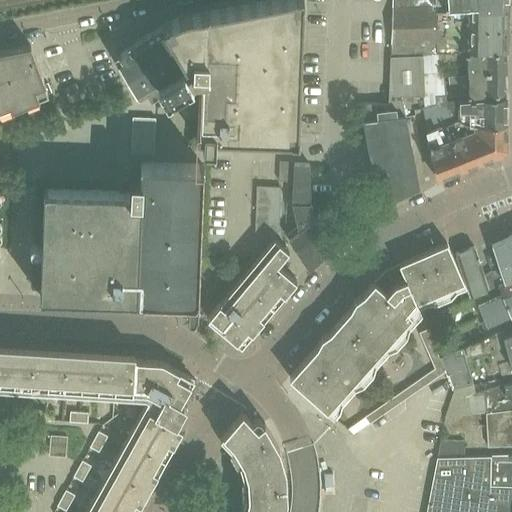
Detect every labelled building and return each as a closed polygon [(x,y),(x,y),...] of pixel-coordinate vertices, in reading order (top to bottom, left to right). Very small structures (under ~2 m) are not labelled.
[(208,11),(202,12),(188,14),(182,16),(178,17),(168,22),(168,21),(162,24),(163,25),(154,30),(144,35),(131,45),(131,44),(128,46),(129,46),(118,55),(118,54),(116,56),(117,58),(118,58),(120,61),(130,77),(141,96),(161,83),(165,89),(169,97),(198,79),(201,79),(199,135),(204,135),(204,147),(217,148),(217,135),(275,137),(291,138),(297,138),(297,132),(300,54),(301,0),(265,0),(208,11)] [(436,4),(412,5),(413,30),(437,29),(507,27),(508,3),(468,4),(468,5),(436,7),(436,4)] [(390,44),(390,46),(390,52),(421,51),(437,50),(452,50),(505,49),(507,49),(507,27),(437,29),(413,30),(412,5),(391,5),(391,6),(391,8),(392,8),(391,22),(390,42),(390,43),(390,44)] [(0,257),(2,257),(1,243),(5,243),(4,219),(1,219),(1,204),(4,204),(4,192),(1,192),(1,179),(4,179),(3,165),(0,165),(0,140),(3,140),(3,122),(19,116),(18,113),(42,104),(43,107),(58,101),(51,82),(47,83),(33,45),(0,50),(0,257)] [(437,50),(421,51),(425,92),(425,94),(423,105),(436,103),(436,105),(444,103),(444,94),(442,74),(441,60),(450,59),(468,59),(468,70),(501,69),(505,69),(505,49),(452,50),(437,50)] [(388,82),(388,95),(401,95),(425,94),(425,92),(421,51),(390,52),(389,63),(388,82)] [(468,72),(442,74),(444,94),(456,93),(489,91),(505,90),(505,69),(501,69),(468,70),(468,72)] [(359,102),(359,103),(366,141),(372,172),(374,177),(376,180),(389,200),(389,201),(419,186),(417,178),(401,95),(388,95),(387,103),(359,102)] [(450,102),(444,103),(452,122),(459,119),(468,124),(505,123),(505,95),(490,96),(459,98),(450,100),(450,102)] [(423,105),(422,106),(427,132),(433,162),(437,178),(502,152),(505,147),(505,123),(468,124),(459,119),(452,122),(444,103),(436,105),(436,103),(423,105)] [(135,116),(133,152),(156,152),(158,117),(135,116)] [(308,201),(309,163),(293,162),(293,160),(279,160),(278,180),(292,181),(292,206),(298,228),(291,233),(291,240),(299,253),(308,267),(332,244),(312,213),(309,201),(308,201)] [(44,189),(40,287),(39,296),(43,296),(43,295),(93,297),(98,297),(187,300),(187,316),(196,316),(196,315),(199,257),(203,164),(142,162),(141,178),(131,178),(130,192),(125,192),(44,189)] [(257,185),(255,230),(279,231),(280,186),(257,185)] [(511,231),(490,239),(502,274),(495,277),(492,271),(483,275),(472,245),(455,253),(471,295),(498,284),(511,277),(511,231)] [(288,250),(278,241),(274,238),(255,260),(219,302),(208,316),(207,317),(241,345),(296,279),(277,263),(288,250)] [(426,295),(465,281),(449,243),(385,270),(363,293),(355,299),(349,308),(329,330),(321,337),(316,346),(290,375),(328,410),(414,311),(410,308),(414,302),(426,295)] [(479,303),(483,314),(511,301),(511,277),(498,284),(501,294),(479,303)] [(511,301),(483,314),(487,324),(510,315),(511,319),(511,301)] [(353,433),(446,371),(430,326),(421,330),(434,368),(346,426),(353,433)] [(503,374),(511,370),(511,329),(503,334),(502,331),(491,335),(461,348),(472,382),(503,374)] [(186,408),(179,404),(181,400),(193,378),(162,360),(134,359),(134,353),(18,345),(0,344),(0,346),(0,388),(14,389),(28,391),(144,398),(147,399),(84,511),(135,511),(182,428),(177,425),(186,408)] [(443,417),(472,413),(487,411),(511,408),(511,381),(505,383),(482,390),(482,391),(475,392),(472,384),(453,389),(446,402),(443,417)] [(511,408),(487,411),(488,445),(511,444),(511,408)] [(45,420),(46,412),(36,411),(35,419),(45,420)] [(285,511),(288,494),(287,476),(284,461),(278,444),(264,421),(262,422),(257,427),(242,411),(220,436),(232,450),(235,447),(243,461),(240,463),(245,479),(248,479),(248,494),(246,494),(242,511),(243,511),(285,511)] [(56,413),(46,412),(45,420),(55,421),(56,413)] [(79,422),(79,414),(69,413),(68,422),(79,422)] [(79,422),(89,423),(89,415),(79,414),(79,422)] [(96,438),(103,442),(108,433),(101,429),(96,438)] [(49,456),(66,457),(66,456),(67,437),(50,436),(49,454),(49,456)] [(96,438),(91,447),(98,451),(103,442),(96,438)] [(439,439),(437,453),(464,453),(464,439),(439,439)] [(511,452),(492,453),(492,468),(511,468),(511,452)] [(511,511),(511,485),(491,485),(492,468),(492,453),(464,453),(437,453),(425,511),(511,511)] [(84,459),(79,468),(86,471),(91,463),(84,459)] [(81,480),(86,471),(79,468),(74,476),(81,480)] [(68,488),(63,497),(70,501),(75,492),(68,488)] [(65,510),(70,501),(63,497),(58,506),(65,510)]
